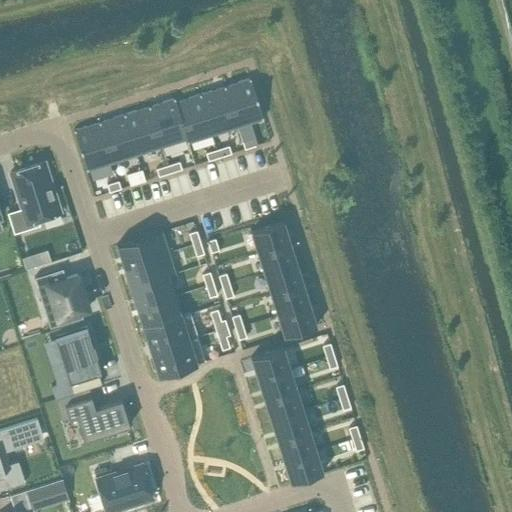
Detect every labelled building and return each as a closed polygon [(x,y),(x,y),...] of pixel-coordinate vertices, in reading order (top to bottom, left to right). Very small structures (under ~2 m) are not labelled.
[(225,86),(224,86),(237,126),(261,119),(263,118),(250,78),(248,78),(249,78),(225,86)] [(200,94),(212,134),(237,126),(224,86),(200,94)] [(176,102),(175,102),(186,138),(185,138),(187,143),(188,142),(212,134),(200,94),(199,94),(176,102)] [(150,106),(149,106),(162,146),(185,138),(186,138),(175,102),(176,102),(174,98),(173,98),(150,106)] [(125,113),(124,114),(137,154),(162,146),(149,106),(148,106),(125,114),(125,113)] [(100,121),(99,122),(112,162),(137,154),(124,114),(123,114),(100,121)] [(75,129),(73,130),(86,170),(88,170),(112,162),(99,122),(98,122),(75,129)] [(254,137),(242,141),(245,149),(256,145),(254,137)] [(229,145),(217,149),(220,157),(231,153),(229,145)] [(217,149),(206,153),(208,160),(220,157),(217,149)] [(21,208),(7,213),(14,233),(39,225),(37,219),(60,211),(44,161),(10,172),(21,208)] [(179,161),(168,165),(170,173),(182,169),(179,161)] [(168,165),(156,168),(159,176),(170,173),(168,165)] [(142,169),(127,174),(130,185),(144,181),(145,181),(142,169)] [(118,180),(107,184),(109,192),(121,188),(118,180)] [(283,221),(251,231),(257,252),(290,242),(283,221)] [(162,230),(116,245),(117,246),(118,245),(125,266),(169,252),(162,230)] [(197,230),(189,233),(192,244),(200,242),(197,230)] [(215,238),(207,241),(211,252),(219,250),(215,238)] [(200,242),(192,244),(196,256),(204,253),(200,242)] [(290,242),(257,252),(264,273),(296,263),(290,242)] [(169,252),(125,266),(131,286),(171,274),(172,275),(176,273),(169,252)] [(32,254),(22,257),(26,269),(35,266),(32,254)] [(296,263),(264,273),(270,294),(303,283),(296,263)] [(63,268),(34,277),(37,288),(47,285),(59,324),(82,317),(80,311),(88,308),(77,274),(66,277),(63,268)] [(210,271),(202,274),(206,285),(213,283),(210,271)] [(226,273),(218,275),(222,286),(230,284),(226,273)] [(171,274),(131,286),(138,307),(173,296),(174,297),(178,295),(172,275),(171,274)] [(213,283),(206,285),(209,297),(217,294),(213,283)] [(303,283),(270,294),(277,314),(309,303),(303,283)] [(230,284),(222,286),(225,298),(233,296),(230,284)] [(173,296),(138,307),(144,326),(142,327),(143,328),(180,316),(179,315),(174,297),(173,296)] [(309,303),(277,314),(284,336),(316,325),(309,303)] [(217,309),(209,311),(213,323),(214,322),(221,320),(217,309)] [(180,316),(143,328),(144,328),(151,350),(197,336),(190,312),(179,315),(180,316)] [(239,314),(231,316),(235,328),(243,325),(239,314)] [(214,322),(213,323),(216,330),(227,327),(225,319),(221,320),(214,322)] [(243,325),(235,328),(238,339),(246,337),(243,325)] [(227,327),(216,330),(218,338),(226,336),(230,335),(227,327)] [(86,328),(55,338),(73,393),(101,383),(98,372),(100,372),(94,355),(97,354),(93,343),(91,344),(86,328)] [(197,336),(151,350),(159,374),(205,360),(197,336)] [(226,336),(218,338),(222,350),(229,347),(226,336)] [(330,343),(322,345),(326,357),(334,354),(330,343)] [(283,347),(250,357),(257,378),(290,368),(283,347)] [(334,354),(326,357),(329,368),(337,366),(334,354)] [(290,368),(257,378),(264,399),(296,389),(290,368)] [(343,384),(335,386),(339,398),(347,395),(343,384)] [(90,388),(55,399),(62,420),(76,415),(83,439),(129,425),(121,399),(95,407),(89,388),(90,388)] [(296,389),(264,399),(270,420),(303,409),(296,389)] [(347,395),(339,398),(342,409),(350,407),(347,395)] [(303,409),(270,420),(277,440),(309,430),(303,409)] [(0,489),(6,487),(11,485),(4,465),(0,450),(0,449),(40,437),(35,421),(37,421),(37,418),(0,429),(0,489)] [(356,425),(348,427),(352,439),(360,436),(356,425)] [(309,430),(277,440),(283,460),(316,450),(309,430)] [(360,436),(352,439),(356,450),(363,448),(360,436)] [(316,450),(283,460),(290,482),(322,472),(316,450)] [(141,463),(96,478),(106,511),(107,511),(148,499),(152,497),(149,489),(150,489),(141,463)] [(15,511),(34,511),(33,508),(68,497),(62,478),(10,495),(15,511)]
